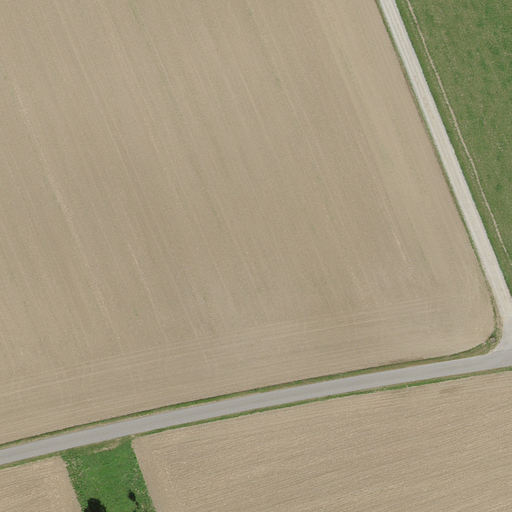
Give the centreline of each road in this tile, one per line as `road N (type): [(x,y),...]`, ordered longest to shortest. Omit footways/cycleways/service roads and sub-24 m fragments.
road 1 (track): [(0,456),(236,403),(511,355)]
road 2 (track): [(387,0),(511,314)]
